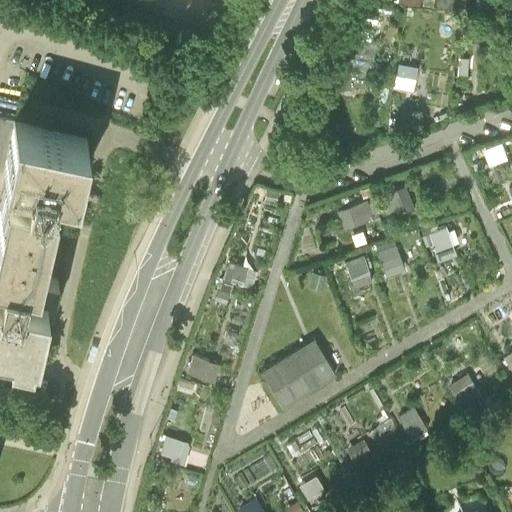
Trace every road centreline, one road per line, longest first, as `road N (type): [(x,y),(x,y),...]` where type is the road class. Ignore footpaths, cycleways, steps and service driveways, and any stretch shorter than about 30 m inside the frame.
road 1 (secondary): [(280,0),(110,357),(71,511)]
road 2 (secondary): [(111,511),(141,384),(304,0)]
